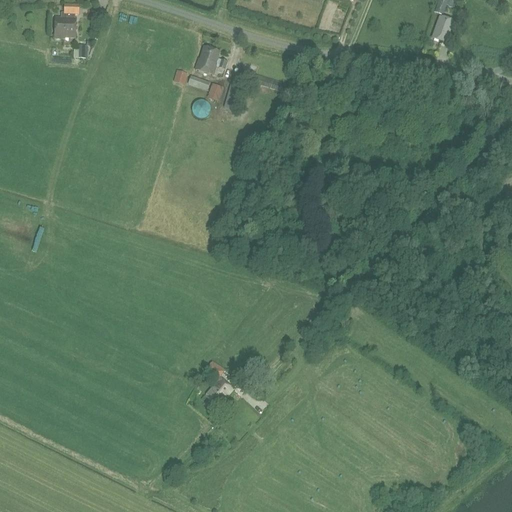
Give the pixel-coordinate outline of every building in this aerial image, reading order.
[(438,0),(434,14),(443,17),(448,0),(438,0)] [(76,16),(79,17),(80,7),(65,6),(64,15),(64,16),(76,16)] [(75,20),(76,16),(64,16),(64,15),(61,15),(61,19),(56,19),(55,40),(63,41),(63,39),(76,40),(76,20),(75,20)] [(440,20),(433,40),(446,45),(454,25),(440,20)] [(78,60),(87,60),(87,53),(90,53),(90,49),(87,48),(87,46),(79,46),(78,60)] [(220,69),(219,69),(225,71),(228,64),(217,61),(220,53),(204,49),(201,61),(199,61),(196,72),(213,77),(216,68),(220,69)] [(317,68),(316,79),(336,81),(337,70),(317,68)] [(283,85),(240,71),(237,81),(280,94),(283,85)] [(184,86),(187,75),(176,72),(173,83),(184,86)] [(187,86),(207,92),(210,83),(190,77),(187,86)] [(227,82),(222,105),(230,107),(235,84),(227,82)] [(333,99),(335,84),(319,82),(317,97),(333,99)] [(210,111),(201,97),(187,106),(196,120),(210,111)] [(306,347),(314,353),(330,332),(323,326),(306,347)] [(225,372),(213,363),(205,375),(217,383),(225,372)] [(222,381),(205,399),(216,410),(218,408),(221,411),(230,403),(228,401),(227,398),(233,392),(222,381)]
